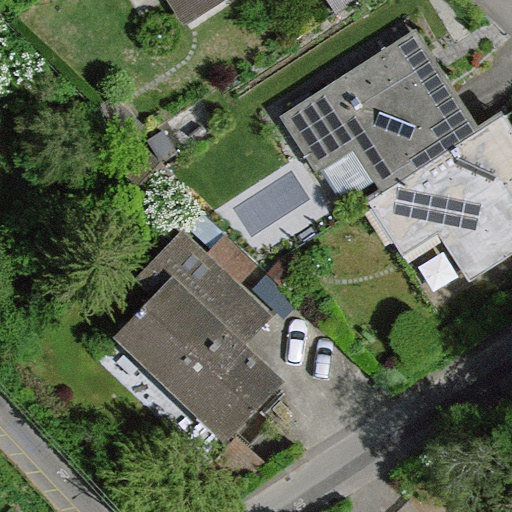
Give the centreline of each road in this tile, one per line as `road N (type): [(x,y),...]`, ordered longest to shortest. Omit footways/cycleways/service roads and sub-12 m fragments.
road 1 (residential): [(511,364),(285,511)]
road 2 (residential): [(0,418),(88,511)]
